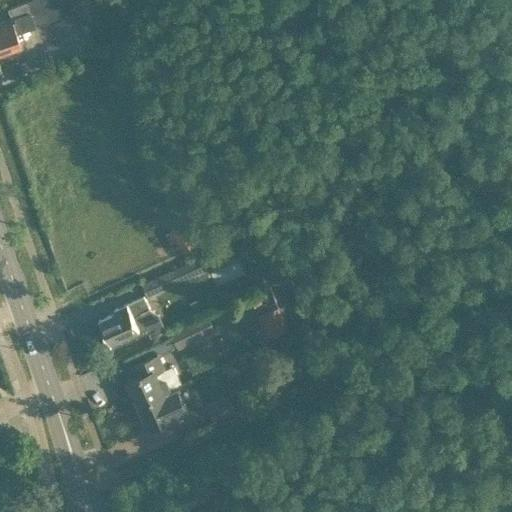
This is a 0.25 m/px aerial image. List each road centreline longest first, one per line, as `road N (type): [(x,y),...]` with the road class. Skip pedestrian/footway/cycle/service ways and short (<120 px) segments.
road 1 (track): [(85,495),(511,274)]
road 2 (tertiary): [(92,511),(0,255)]
